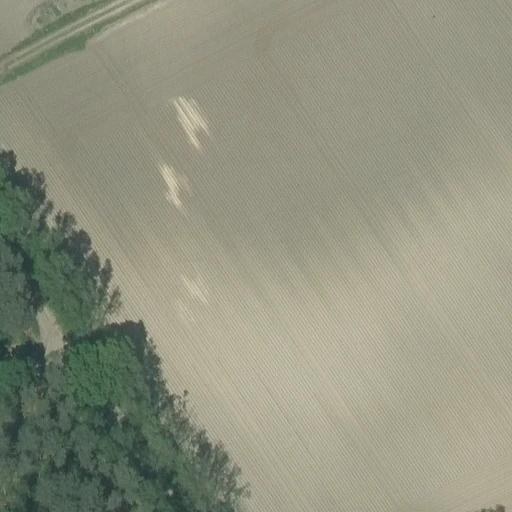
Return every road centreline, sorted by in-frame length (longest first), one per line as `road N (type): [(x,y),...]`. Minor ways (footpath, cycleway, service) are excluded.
road 1 (track): [(176,511),(57,351)]
road 2 (track): [(140,0),(0,73)]
